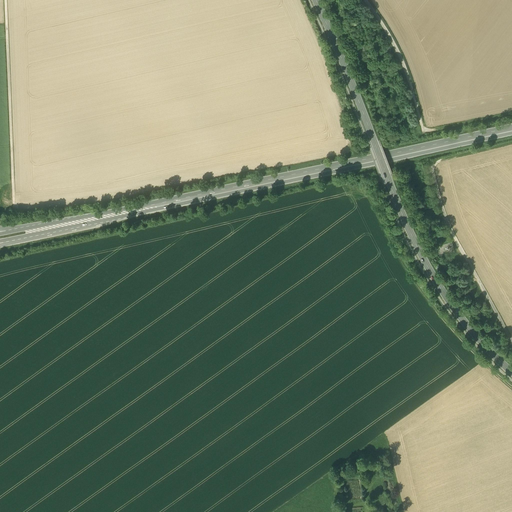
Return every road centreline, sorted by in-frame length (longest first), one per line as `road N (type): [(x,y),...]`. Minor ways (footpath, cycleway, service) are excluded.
road 1 (primary): [(511,129),(11,235)]
road 2 (tertiary): [(511,372),(432,275),(316,0)]
road 3 (track): [(511,388),(421,292),(365,192)]
road 4 (track): [(511,114),(423,131),(395,45),(364,0)]
road 5 (track): [(9,0),(14,203)]
road 6 (track): [(511,342),(439,204),(430,170),(436,162)]
